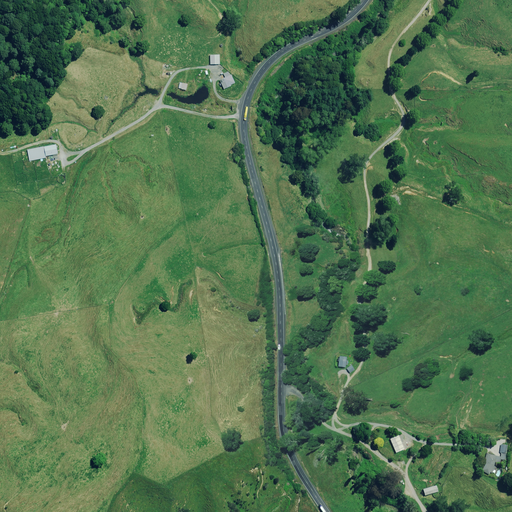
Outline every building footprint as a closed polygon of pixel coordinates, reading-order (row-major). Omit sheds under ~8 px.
[(219,64),(219,55),(209,55),(209,60),(210,60),(210,65),(219,64)] [(229,75),(228,72),(223,74),(225,78),(221,80),(222,83),(220,84),(223,90),(231,86),(230,85),(235,83),(231,75),(229,75)] [(30,161),(45,158),(45,157),(57,155),(56,145),(27,150),(30,161)] [(404,450),(398,436),(390,439),(395,453),(404,450)] [(500,460),(505,461),(507,446),(500,445),(499,454),(501,454),(500,457),(486,454),(485,461),(486,463),(481,471),(489,475),(490,472),(494,474),(495,471),(493,470),(495,467),(493,466),(495,462),(500,463),(500,460)] [(438,492),(436,486),(423,490),(424,496),(438,492)]
